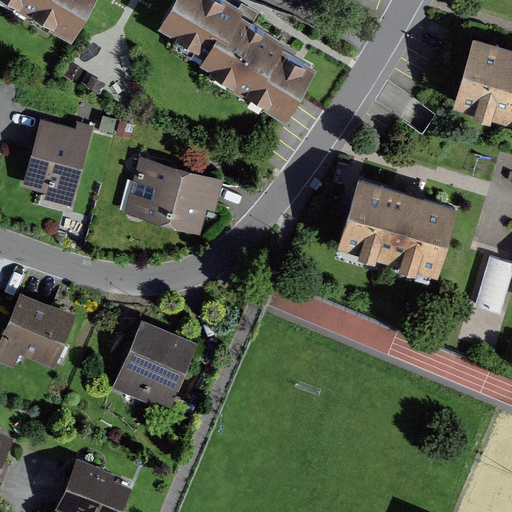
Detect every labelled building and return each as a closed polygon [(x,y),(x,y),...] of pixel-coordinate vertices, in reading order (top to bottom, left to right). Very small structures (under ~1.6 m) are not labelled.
[(13,0),(75,36),(96,0),(13,0)] [(252,7),(239,0),(177,0),(164,24),(213,51),(204,68),(287,114),(317,63),(291,50),(296,41),(247,15),(252,7)] [(511,40),(479,31),(458,100),(511,116),(511,40)] [(89,143),(45,131),(27,196),(48,202),(47,208),(70,214),(89,143)] [(230,178),(141,153),(124,213),(212,238),(230,178)] [(470,204),(370,173),(348,243),(449,273),(470,204)] [(508,308),(511,281),(511,254),(489,251),(481,305),(508,308)] [(85,330),(28,304),(4,356),(61,382),(85,330)] [(207,359),(145,331),(113,402),(174,430),(207,359)] [(0,486),(20,435),(0,426),(0,486)] [(127,511),(139,483),(80,459),(58,511),(127,511)]
